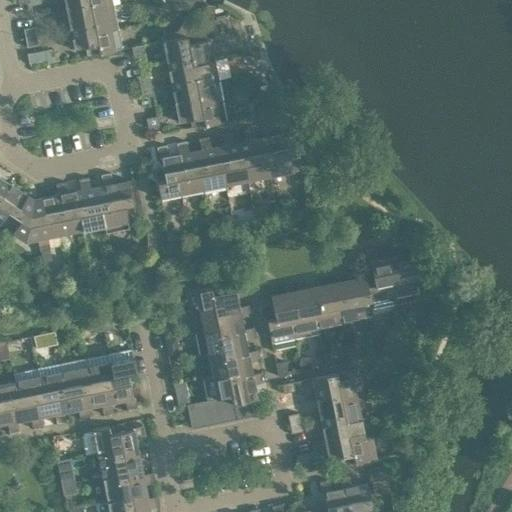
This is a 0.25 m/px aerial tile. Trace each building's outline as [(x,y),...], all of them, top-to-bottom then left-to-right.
[(64,0),(66,6),(89,2),(91,10),(114,5),(112,0),(64,0)] [(114,5),(91,10),(89,2),(66,6),(70,28),(93,24),(95,32),(118,28),(114,5)] [(193,25),(195,34),(186,36),(162,41),(166,61),(190,56),(192,64),(215,60),(211,40),(217,38),(214,20),(193,24),(193,25)] [(185,20),(178,30),(186,36),(195,34),(193,25),(185,20)] [(85,47),(87,55),(122,48),(118,28),(95,32),(93,24),(70,28),(74,49),(85,47)] [(35,26),(24,28),(25,38),(37,35),(35,26)] [(27,47),(39,44),(37,35),(25,38),(27,47)] [(143,44),(132,46),(134,56),(145,54),(143,44)] [(215,60),(192,64),(190,56),(166,61),(170,81),(194,76),(196,84),(219,80),(215,60)] [(149,76),(138,78),(140,87),(151,85),(149,76)] [(200,104),(223,100),(219,80),(196,84),(194,76),(170,81),(174,101),(198,96),(200,104)] [(142,96),(153,94),(151,85),(140,87),(142,96)] [(192,127),(227,120),(223,100),(200,104),(198,96),(174,101),(178,121),(190,119),(192,127)] [(157,116),(146,118),(148,128),(159,125),(157,116)] [(290,156),(298,154),(293,130),(278,133),(276,123),(266,125),(268,135),(271,135),(275,158),(267,160),(270,176),(293,171),(290,156)] [(256,138),(254,127),(244,129),(246,140),(248,139),(253,163),(245,164),(248,180),(270,176),(267,160),(275,158),(271,135),(268,135),(256,138)] [(246,140),(233,142),(231,132),(221,134),(223,144),(226,144),(230,167),(222,169),(225,185),(248,180),(245,164),(253,163),(248,139),(246,140)] [(199,138),(201,149),(203,148),(208,172),(200,173),(203,189),(225,185),(222,169),(230,167),(226,144),(223,144),(211,147),(209,136),(199,138)] [(188,151),(186,141),(176,143),(179,153),(181,153),(186,176),(177,178),(181,194),(203,189),(200,173),(208,172),(203,148),(201,149),(188,151)] [(181,153),(179,153),(169,155),(166,145),(156,147),(159,158),(160,157),(163,168),(154,170),(160,198),(181,194),(177,178),(186,176),(181,153)] [(124,205),(132,204),(128,180),(113,183),(111,172),(101,174),(103,185),(105,185),(110,208),(102,209),(104,224),(106,233),(129,229),(124,205)] [(0,199),(10,184),(0,177),(0,199)] [(105,185),(103,185),(90,188),(88,177),(78,179),(81,190),(83,189),(87,212),(79,214),(82,229),(104,224),(102,209),(110,208),(105,185)] [(83,189),(81,190),(68,192),(66,181),(56,183),(58,194),(61,194),(65,217),(57,219),(60,234),(82,229),(79,214),(87,212),(83,189)] [(10,184),(0,199),(0,223),(6,228),(28,195),(10,184)] [(37,238),(40,251),(50,249),(47,236),(60,234),(57,219),(65,217),(61,194),(58,194),(40,198),(45,221),(37,222),(40,237),(37,238)] [(25,240),(37,238),(40,237),(37,222),(45,221),(40,198),(34,199),(28,195),(6,228),(25,240)] [(174,229),(165,230),(167,239),(176,238),(174,229)] [(389,245),(392,256),(394,256),(399,279),(390,280),(395,303),(419,298),(418,291),(414,276),(423,274),(418,251),(401,254),(399,243),(389,245)] [(364,273),(364,275),(364,276),(365,276),(371,308),(395,303),(390,280),(399,279),(394,256),(392,256),(378,259),(376,248),(366,250),(368,261),(370,261),(372,271),(364,273)] [(114,251),(113,264),(123,264),(124,251),(114,251)] [(247,294),(245,284),(234,287),(234,288),(224,291),(220,274),(192,280),(198,308),(214,305),(216,314),(239,309),(238,307),(236,296),(247,294)] [(365,276),(364,276),(364,275),(341,280),(346,304),(338,306),(341,321),(373,315),(371,308),(365,276)] [(346,304),(341,280),(318,285),(323,309),(314,310),(318,326),(341,321),(338,306),(346,304)] [(323,309),(318,285),(294,289),(299,314),(291,315),(296,338),(319,333),(318,326),(314,310),(323,309)] [(270,294),(273,308),(265,310),(272,343),(296,338),(291,315),(299,314),(294,289),(270,294)] [(249,304),(238,307),(239,309),(216,314),(214,305),(198,308),(203,331),(219,328),(220,336),(243,331),(243,329),(240,316),(251,314),(249,304)] [(111,319),(102,320),(104,330),(112,329),(111,319)] [(102,320),(94,321),(95,331),(104,330),(102,320)] [(174,324),(162,326),(164,338),(176,336),(174,324)] [(77,326),(67,328),(68,335),(79,333),(77,326)] [(256,337),(254,327),(243,329),(243,331),(220,336),(219,328),(203,331),(196,332),(201,354),(207,353),(223,350),(225,358),(248,354),(247,351),(245,339),(256,337)] [(42,333),(34,335),(37,348),(45,346),(42,333)] [(168,356),(180,353),(176,336),(164,338),(168,356)] [(356,347),(347,348),(349,361),(359,360),(356,347)] [(137,407),(135,396),(133,396),(128,374),(137,372),(132,349),(108,354),(112,377),(104,378),(109,402),(111,401),(125,398),(127,409),(137,407)] [(260,359),(258,349),(247,351),(248,354),(225,358),(223,350),(207,353),(212,376),(228,372),(229,381),(252,376),(252,374),(249,361),(260,359)] [(335,364),(333,351),(323,353),(326,366),(335,364)] [(85,406),(88,406),(101,403),(103,414),(113,412),(111,401),(109,402),(104,378),(112,377),(108,354),(84,359),(89,381),(81,383),(85,406)] [(300,358),(302,371),(312,369),(309,356),(300,358)] [(62,411),(64,411),(78,408),(80,419),(90,417),(88,406),(85,406),(81,383),(89,381),(84,359),(61,363),(65,386),(57,388),(62,411)] [(285,361),(276,363),(278,376),(288,374),(285,361)] [(38,416),(40,415),(54,413),(56,423),(66,421),(64,411),(62,411),(57,388),(65,386),(61,363),(37,368),(42,391),(34,392),(38,416)] [(17,420),(31,417),(33,428),(43,426),(40,415),(38,416),(34,392),(42,391),(37,368),(13,373),(14,373),(15,380),(18,396),(10,397),(15,420),(17,420)] [(356,369),(336,373),(337,381),(357,377),(356,369)] [(212,376),(203,377),(208,400),(209,399),(216,398),(216,399),(220,398),(232,395),(234,404),(250,400),(257,399),(254,384),(265,381),(263,371),(252,374),(252,376),(229,381),(228,372),(212,376)] [(357,377),(337,381),(336,373),(311,377),(315,398),(339,393),(341,401),(357,398),(364,397),(360,376),(357,377)] [(0,423),(7,422),(9,433),(19,431),(17,420),(15,420),(10,397),(18,396),(15,380),(0,382),(0,423)] [(186,381),(174,383),(176,394),(188,392),(186,381)] [(283,393),(295,391),(293,381),(281,383),(283,393)] [(339,393),(315,398),(319,418),(343,413),(345,421),(361,418),(357,398),(341,401),(339,393)] [(220,398),(225,421),(237,419),(234,404),(232,395),(220,398)] [(216,399),(216,398),(209,399),(214,424),(225,421),(220,398),(216,399)] [(214,424),(209,399),(208,400),(198,402),(203,426),(214,424)] [(250,400),(234,404),(237,419),(254,416),(250,400)] [(187,404),(192,428),(203,426),(198,402),(187,404)] [(290,424),(301,422),(299,412),(288,415),(290,424)] [(345,421),(343,413),(319,418),(323,438),(348,433),(349,441),(365,438),(361,418),(345,421)] [(135,437),(145,435),(143,425),(132,427),(133,429),(124,431),(123,422),(92,429),(97,453),(113,449),(114,458),(138,453),(137,451),(135,437)] [(301,422),(290,424),(291,433),(303,431),(301,422)] [(327,458),(339,456),(341,464),(378,457),(374,436),(365,438),(349,441),(348,433),(323,438),(327,458)] [(142,474),(139,461),(150,458),(148,449),(137,451),(138,453),(114,458),(113,449),(97,453),(102,476),(117,473),(119,481),(142,476),(142,474)] [(309,462),(307,453),(296,455),(298,464),(309,462)] [(71,458),(57,460),(59,470),(73,468),(71,458)] [(383,470),(368,473),(370,481),(385,478),(383,470)] [(147,500),(147,498),(144,484),(155,482),(153,472),(142,474),(142,476),(119,481),(117,473),(102,476),(107,500),(122,497),(124,505),(147,500)] [(363,511),(363,508),(371,506),(367,483),(351,486),(349,475),(339,477),(341,488),(344,487),(348,511),(341,511),(363,511)] [(344,487),(341,488),(331,490),(329,479),(319,481),(321,492),(323,492),(325,503),(317,504),(318,507),(319,511),(341,511),(348,511),(344,487)] [(75,481),(62,484),(64,494),(78,491),(75,481)] [(149,511),(149,508),(159,505),(158,496),(147,498),(147,500),(124,505),(122,497),(107,500),(108,511),(149,511)] [(304,499),(294,501),(296,511),(299,511),(298,511),(319,511),(318,507),(306,510),(304,499)] [(272,505),(272,511),(298,511),(299,511),(296,511),(293,511),(283,511),(281,503),(272,505)]
